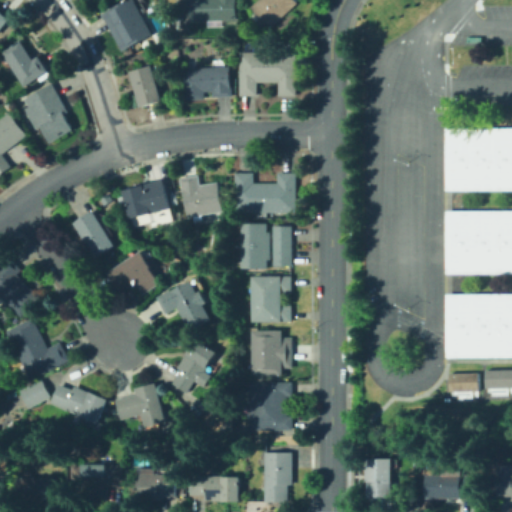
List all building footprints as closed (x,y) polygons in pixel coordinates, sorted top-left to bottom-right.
[(136,0),(155,34),(124,51),(103,14),(129,0),(136,0)] [(237,0),(238,20),(223,21),(223,27),(208,28),(208,21),(195,22),(195,0),(237,0)] [(295,0),(298,3),(270,28),(252,7),(259,0),(295,0)] [(0,10),(11,20),(0,31),(0,10)] [(23,40),(35,59),(41,56),(50,71),(25,87),(10,62),(4,66),(0,60),(0,56),(4,54),(3,52),(23,40)] [(297,53),(297,96),(280,96),(280,83),(259,82),(259,96),(240,96),(241,52),(297,53)] [(163,101),(141,107),(131,72),(153,65),(163,101)] [(232,87),(233,96),(214,97),(213,91),(205,92),(206,99),(186,100),(186,89),(185,68),(231,66),(232,87)] [(66,114),(75,130),(52,143),(42,126),(37,129),(26,109),(30,106),(26,99),(54,83),(70,112),(66,114)] [(0,119),(11,112),(29,136),(4,154),(13,167),(0,177),(0,119)] [(445,356),(450,356),(511,356),(511,127),(447,127),(445,127),(445,189),(448,189),(511,189),(511,210),(448,210),(445,210),(445,272),(449,272),(511,272),(511,292),(449,292),(444,292),(445,356)] [(256,183),(279,183),(279,173),(297,173),(297,212),(237,212),(237,173),(256,173),(256,183)] [(200,174),(202,185),(219,182),(224,212),(204,215),(204,220),(195,222),(194,216),(189,217),(184,191),(181,178),(200,174)] [(173,208),(132,219),(124,190),(165,179),(173,208)] [(234,193),(234,202),(226,202),(226,193),(234,193)] [(96,210),(113,237),(116,235),(120,241),(116,243),(117,245),(113,248),(114,251),(105,257),(104,254),(98,258),(76,223),(96,210)] [(269,264),(269,268),(244,268),(243,223),(268,223),(268,232),(272,232),(272,264),(269,264)] [(274,226),(293,226),(293,264),(275,264),(274,226)] [(226,254),(217,253),(217,244),(226,244),(226,254)] [(153,268),(163,284),(144,296),(136,283),(121,293),(109,273),(143,251),(154,268),(153,268)] [(42,297),(23,316),(0,293),(0,269),(11,258),(24,270),(19,275),(42,297)] [(293,275),(293,291),(284,291),(284,305),(293,305),(293,321),(283,322),(254,322),(254,276),(293,275)] [(193,280),(199,292),(203,290),(209,303),(205,305),(213,320),(192,331),(180,308),(168,314),(159,298),(193,280)] [(35,317),(50,348),(62,341),(72,360),(33,380),(8,331),(35,317)] [(284,368),(284,375),(253,375),(253,330),(284,330),(284,338),(294,338),(293,368),(284,368)] [(219,352),(200,382),(197,380),(188,393),(174,384),(182,370),(179,368),(198,338),(219,352)] [(484,387),(484,369),(511,368),(511,386),(510,386),(488,387),(484,387)] [(448,390),(448,372),(477,372),(478,389),(474,390),(452,390),(448,390)] [(32,407),(23,390),(44,379),(53,396),(32,407)] [(158,382),(168,422),(147,427),(143,415),(124,420),(119,400),(139,395),(137,388),(158,382)] [(294,382),(294,396),(288,396),(288,416),(293,416),(293,430),(250,430),(250,417),(245,417),(244,395),(250,395),(249,382),(294,382)] [(61,384),(75,390),(77,385),(92,392),(111,399),(100,424),(53,403),(61,384)] [(196,414),(188,406),(193,401),(201,410),(196,414)] [(419,451),(411,451),(411,443),(419,443),(419,451)] [(295,452),(294,485),(290,485),(290,502),(265,502),(266,452),(295,452)] [(393,458),(393,498),(370,498),(370,482),(368,482),(368,458),(393,458)] [(125,464),(125,488),(111,488),(111,499),(90,499),(90,488),(73,488),(73,464),(125,464)] [(186,477),(186,495),(180,495),(180,497),(162,497),(162,500),(139,500),(139,488),(141,468),(158,469),(158,474),(179,474),(179,477),(186,477)] [(511,474),(511,497),(498,497),(498,474),(511,474)] [(478,475),(479,499),(428,499),(428,475),(478,475)] [(241,477),(241,502),(223,502),(207,501),(207,495),(192,495),(191,476),(225,476),(225,477),(241,477)] [(59,478),(59,500),(19,500),(19,478),(59,478)]
